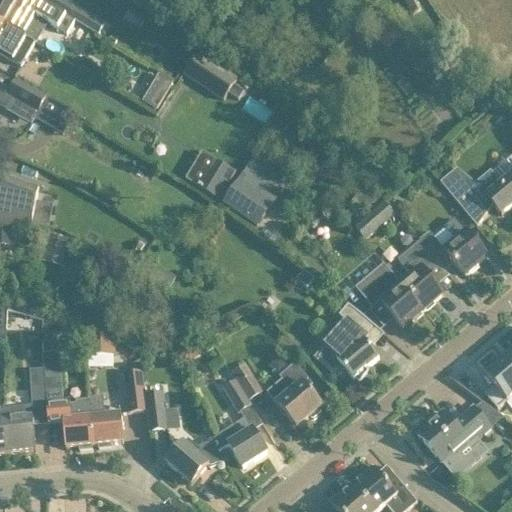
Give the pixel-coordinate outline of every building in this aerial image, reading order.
[(11,0),(0,0),(0,24),(24,38),(36,45),(48,25),(69,36),(76,23),(47,6),(36,0),(27,0),(24,7),(11,0)] [(36,0),(40,2),(47,6),(67,18),(73,7),(60,0),(36,0)] [(418,0),(403,0),(412,16),(424,9),(418,0)] [(379,18),(368,26),(378,40),(390,31),(379,18)] [(0,55),(23,69),(36,45),(24,38),(0,24),(0,55)] [(238,82),(197,56),(184,76),(224,102),(229,95),(234,87),(238,82)] [(0,107),(5,111),(11,100),(29,109),(38,114),(39,115),(40,114),(42,109),(48,99),(16,82),(15,85),(1,77),(0,76),(0,107)] [(404,79),(397,84),(407,98),(415,93),(404,79)] [(244,94),(234,87),(229,95),(239,102),(244,94)] [(150,91),(145,100),(157,107),(162,99),(150,91)] [(495,114),(494,127),(509,127),(509,114),(495,114)] [(236,175),(216,162),(200,190),(214,199),(224,183),(229,186),(236,175)] [(511,209),(511,179),(502,188),(491,175),(476,188),(458,173),(442,187),(478,229),(494,208),(502,218),(511,209)] [(0,231),(32,231),(37,205),(39,190),(0,177),(0,231)] [(257,228),(273,205),(240,183),(224,206),(257,228)] [(354,198),(366,212),(379,201),(367,187),(354,198)] [(367,242),(396,218),(386,207),(358,231),(367,242)] [(420,244),(421,244),(438,265),(445,273),(453,266),(456,270),(458,269),(466,278),(487,260),(455,222),(446,230),(458,244),(446,254),(430,235),(420,244)] [(0,231),(0,244),(10,245),(10,232),(0,231)] [(49,235),(41,262),(62,267),(69,240),(49,235)] [(402,289),(423,314),(443,297),(425,276),(438,265),(421,244),(398,263),(413,280),(403,288),(402,289)] [(402,289),(403,288),(384,266),(356,290),(373,310),(380,304),(403,331),(423,314),(402,289)] [(157,269),(150,282),(169,292),(176,279),(157,269)] [(307,291),(315,282),(306,275),(297,282),(307,291)] [(27,307),(24,316),(37,320),(40,310),(27,307)] [(346,323),(336,334),(339,337),(327,350),(327,351),(319,360),(335,374),(341,367),(354,382),(356,381),(359,384),(370,372),(368,370),(379,361),(363,342),(375,328),(358,314),(348,307),(339,317),(346,323)] [(43,335),(43,343),(55,343),(55,327),(43,327),(43,335)] [(215,327),(206,333),(212,342),(216,339),(218,332),(215,327)] [(87,335),(86,356),(114,356),(114,342),(87,335)] [(183,351),(182,356),(185,361),(191,362),(200,356),(201,351),(198,346),(193,345),(183,351)] [(511,354),(503,363),(511,373),(511,354)] [(60,358),(42,359),(43,371),(45,371),(46,396),(63,395),(60,358)] [(511,373),(503,363),(484,378),(494,389),(485,397),(497,412),(511,399),(511,373)] [(262,395),(245,368),(234,375),(251,402),(262,395)] [(268,396),(297,430),(310,419),(312,421),(314,421),(321,415),(321,413),(319,411),(322,409),(309,393),(316,388),(309,380),(300,369),(268,396)] [(43,371),(30,372),(32,405),(47,404),(46,396),(45,371),(43,371)] [(148,414),(145,396),(143,374),(125,376),(130,416),(148,414)] [(252,409),(237,385),(224,392),(239,417),(252,409)] [(145,396),(148,414),(150,435),(169,432),(164,394),(145,396)] [(103,398),(90,399),(91,402),(95,448),(99,447),(100,451),(112,450),(112,446),(124,445),(121,416),(105,417),(103,398)] [(64,403),(47,404),(49,428),(63,427),(64,431),(66,451),(80,449),(80,453),(92,452),(92,448),(95,448),(91,402),(77,403),(77,407),(74,407),(73,402),(64,403)] [(4,411),(4,424),(5,435),(7,456),(36,453),(34,429),(33,421),(32,408),(4,411)] [(459,458),(491,431),(474,410),(459,423),(461,426),(457,430),(444,415),(418,437),(442,466),(456,454),(459,458)] [(245,421),(214,441),(219,454),(229,448),(244,471),(267,456),(245,421)] [(219,454),(214,441),(213,443),(197,449),(188,442),(184,446),(183,446),(166,466),(192,487),(208,468),(211,471),(224,466),(219,454)] [(354,488),(353,489),(372,511),(381,511),(387,508),(390,511),(409,511),(418,505),(394,476),(392,477),(396,481),(388,488),(385,484),(378,476),(373,469),(371,471),(372,473),(365,479),(363,478),(354,485),(354,488)] [(332,504),(330,505),(335,511),(372,511),(353,489),(352,490),(349,490),(340,497),(340,500),(333,506),(332,504)]
